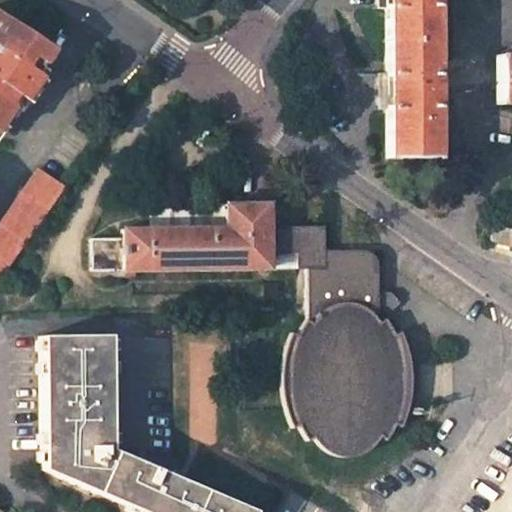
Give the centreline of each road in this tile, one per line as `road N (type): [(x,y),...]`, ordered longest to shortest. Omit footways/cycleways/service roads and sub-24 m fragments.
road 1 (unclassified): [(214,91),(511,293)]
road 2 (unclassified): [(85,0),(214,91)]
